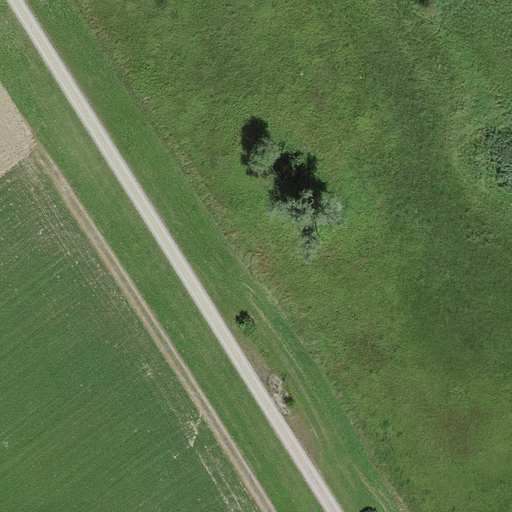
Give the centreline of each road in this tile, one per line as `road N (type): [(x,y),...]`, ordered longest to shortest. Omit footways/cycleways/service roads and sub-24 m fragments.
road 1 (track): [(17,0),(320,511)]
road 2 (track): [(265,511),(21,122)]
